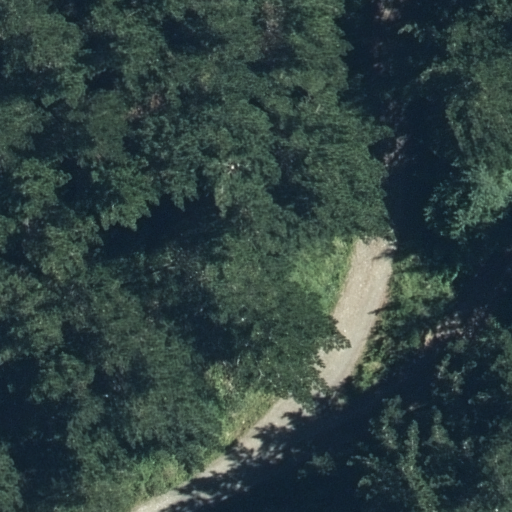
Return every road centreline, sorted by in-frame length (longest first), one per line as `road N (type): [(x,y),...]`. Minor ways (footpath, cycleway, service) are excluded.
road 1 (unclassified): [(340,348),(397,159),(396,0)]
road 2 (unclassified): [(165,511),(219,485),(298,423),(340,348)]
road 3 (unclassified): [(511,257),(504,275),(445,330),(340,348)]
